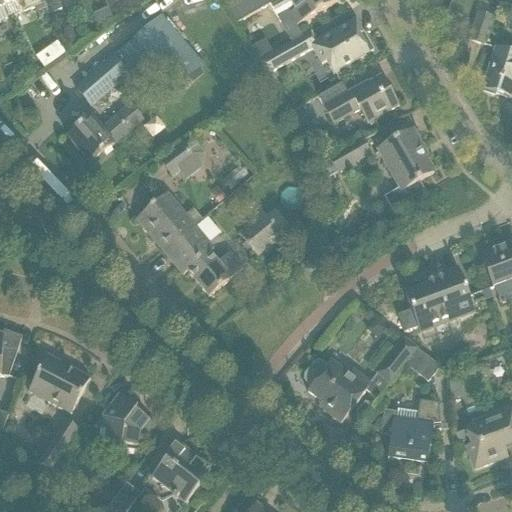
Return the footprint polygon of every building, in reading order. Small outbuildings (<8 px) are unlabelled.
[(0,0),(0,3),(2,7),(13,2),(21,12),(22,14),(35,8),(44,4),(41,0),(0,0)] [(41,0),(44,4),(49,15),(60,10),(55,0),(41,0)] [(267,0),(246,0),(228,11),(236,25),(269,6),(290,43),(301,37),(295,28),(320,14),(337,4),(335,0),(278,0),(270,5),(267,0)] [(483,47),(492,18),(478,13),(469,42),(483,47)] [(111,58),(75,90),(92,109),(128,78),(124,73),(147,53),(178,89),(202,68),(160,20),(114,61),(111,58)] [(363,33),(362,34),(355,21),(316,43),(310,33),(271,55),(258,63),(266,77),(312,50),(321,66),(326,63),(333,75),(351,65),(368,55),(373,52),(363,33)] [(66,51),(78,46),(72,31),(60,36),(66,51)] [(264,42),(250,50),(258,63),(271,55),(264,42)] [(56,43),(45,50),(54,62),(64,54),(56,43)] [(511,54),(495,49),(484,84),(481,83),(478,93),(494,98),(495,95),(510,100),(511,94),(511,54)] [(366,125),(398,107),(381,77),(368,84),(368,83),(348,94),(342,84),(316,99),(333,128),(359,113),(366,125)] [(0,93),(2,98),(13,92),(7,80),(0,83),(0,93)] [(298,132),(309,125),(301,111),(289,118),(298,132)] [(100,132),(90,120),(82,126),(67,139),(90,166),(105,153),(113,147),(112,146),(129,132),(117,118),(100,132)] [(420,151),(423,150),(412,131),(377,151),(401,193),(385,202),(390,211),(391,212),(424,193),(418,183),(433,174),(420,151)] [(346,151),(328,161),(336,175),(354,166),(371,156),(364,142),(346,151)] [(170,180),(195,162),(182,144),(157,162),(170,180)] [(193,210),(186,216),(168,194),(136,221),(163,253),(193,229),(202,221),(193,210)] [(282,237),(290,230),(271,208),(263,214),(262,213),(237,234),(257,258),(282,237)] [(193,229),(163,253),(183,276),(187,273),(208,299),(230,280),(243,270),(229,254),(217,264),(208,254),(212,251),(206,245),(194,229),(193,229)] [(511,243),(480,255),(487,274),(493,291),(511,283),(511,243)] [(316,246),(304,261),(314,269),(326,254),(316,246)] [(475,316),(464,288),(457,269),(431,279),(433,285),(404,295),(419,336),(475,316)] [(0,378),(8,378),(22,339),(3,332),(1,338),(0,337),(0,378)] [(417,350),(404,339),(375,375),(389,386),(405,366),(404,365),(416,350),(417,350)] [(440,369),(417,350),(416,350),(404,365),(405,366),(428,384),(440,369)] [(70,417),(89,380),(47,357),(27,395),(70,417)] [(327,366),(323,363),(319,362),(313,365),(305,376),(304,381),(307,385),(311,388),(307,393),(327,408),(324,412),(340,425),(367,391),(365,390),(369,384),(352,371),(348,376),(330,363),(327,366)] [(145,440),(155,427),(117,398),(94,428),(106,431),(104,446),(139,450),(140,440),(145,440)] [(440,429),(438,405),(419,402),(418,414),(397,411),(397,414),(383,412),(380,436),(390,438),(387,459),(427,464),(432,430),(440,429)] [(472,429),(454,435),(458,445),(467,441),(469,447),(463,450),(466,459),(469,458),(474,471),(501,461),(499,456),(502,450),(503,449),(511,446),(511,410),(511,407),(470,423),(472,429)] [(49,474),(66,448),(53,440),(36,465),(49,474)] [(194,462),(188,457),(174,442),(162,458),(165,460),(154,475),(151,473),(142,484),(142,487),(142,489),(161,504),(169,495),(185,507),(199,489),(195,486),(208,469),(196,459),(194,462)] [(127,511),(140,496),(125,485),(104,511),(127,511)]
